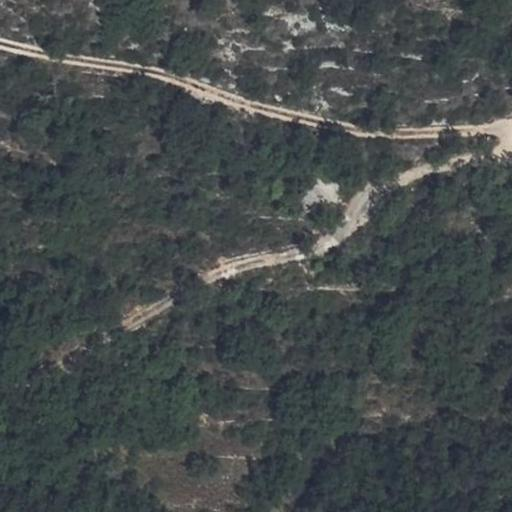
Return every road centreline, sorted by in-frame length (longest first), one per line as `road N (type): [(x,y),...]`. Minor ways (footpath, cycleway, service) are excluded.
road 1 (track): [(0,395),(230,273),(322,250),(392,188),(502,156),(511,145)]
road 2 (track): [(511,123),(316,129),(154,73),(0,43)]
